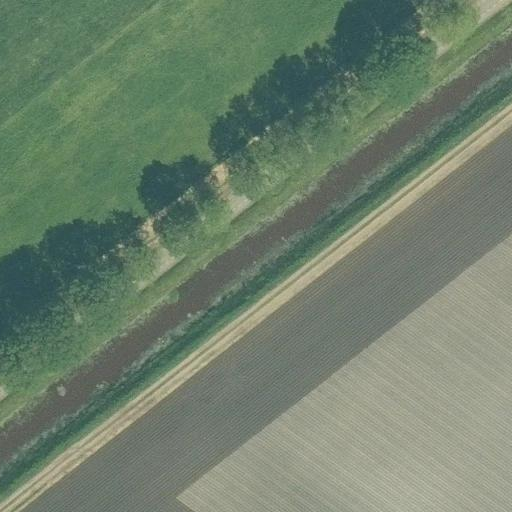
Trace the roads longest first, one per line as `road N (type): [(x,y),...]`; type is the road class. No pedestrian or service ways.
road 1 (track): [(10,511),(511,115)]
road 2 (tertiary): [(0,387),(495,0)]
